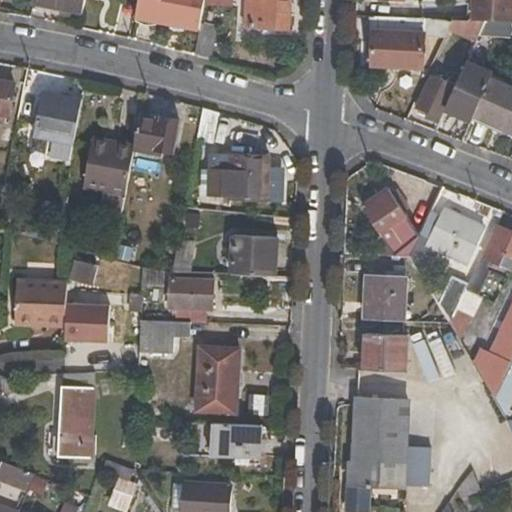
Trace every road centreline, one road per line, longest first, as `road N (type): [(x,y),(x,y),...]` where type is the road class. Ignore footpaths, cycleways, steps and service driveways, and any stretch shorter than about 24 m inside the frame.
road 1 (residential): [(323,115),(306,511)]
road 2 (residential): [(0,42),(323,115)]
road 3 (residential): [(323,115),(511,193)]
